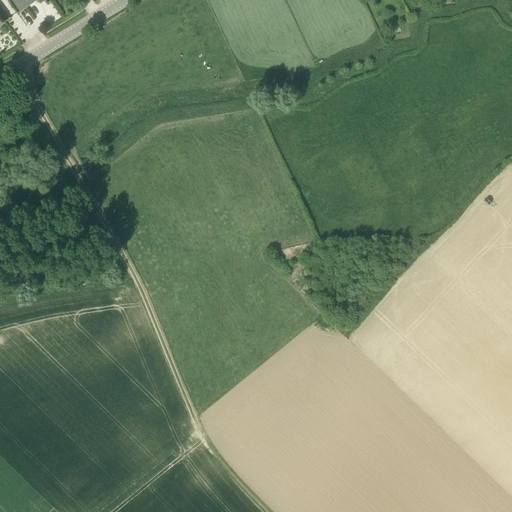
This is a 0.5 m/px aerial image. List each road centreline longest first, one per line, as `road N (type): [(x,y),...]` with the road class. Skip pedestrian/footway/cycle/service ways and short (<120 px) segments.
road 1 (track): [(26,60),(34,100),(135,277),(195,423)]
road 2 (tertiary): [(0,77),(124,0)]
